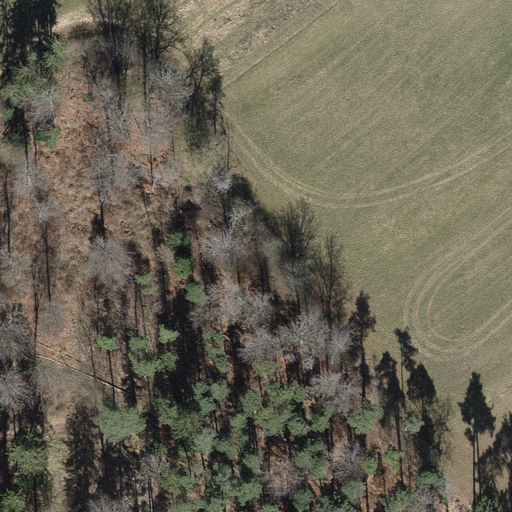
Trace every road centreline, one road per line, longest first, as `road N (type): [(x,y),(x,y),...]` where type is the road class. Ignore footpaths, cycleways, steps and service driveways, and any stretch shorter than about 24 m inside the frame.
road 1 (track): [(159,511),(111,456),(58,430),(0,442)]
road 2 (track): [(0,86),(34,51),(98,37),(147,45)]
